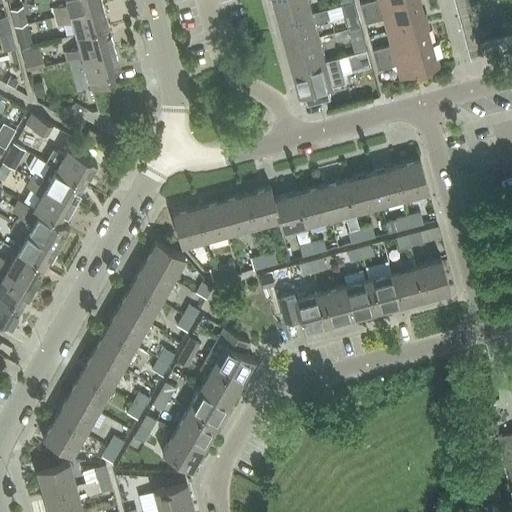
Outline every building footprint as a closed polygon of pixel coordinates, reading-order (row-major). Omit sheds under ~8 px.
[(54,17),(101,4),(100,0),(66,0),(67,4),(52,8),(54,17)] [(275,0),(281,21),(313,12),(309,0),(275,0)] [(363,13),(409,0),(370,0),(361,3),(363,13)] [(389,31),(426,20),(420,0),(409,0),(363,13),(366,22),(385,17),(389,31)] [(347,16),(356,13),(357,13),(354,1),(344,4),(347,16)] [(76,35),(107,27),(101,4),(54,17),(57,25),(72,21),(76,35)] [(20,8),(10,11),(14,27),(25,24),(20,8)] [(320,36),(316,21),(330,18),(327,8),(313,12),(281,21),(287,45),(320,36)] [(376,59),(432,44),(426,20),(389,31),(392,43),(373,49),(376,59)] [(66,60),(82,56),(113,48),(107,27),(76,35),(79,47),(64,52),(66,60)] [(326,60),(320,36),(287,45),(294,69),(326,60)] [(357,52),(367,50),(364,38),(353,41),(357,52)] [(44,66),(38,44),(21,48),(27,71),(44,66)] [(376,59),(379,68),(398,63),(402,77),(438,67),(432,44),(376,59)] [(113,48),(82,56),(88,79),(89,79),(92,90),(115,84),(112,73),(119,71),(113,48)] [(360,65),(370,62),(371,62),(367,50),(357,52),(360,65)] [(328,86),(333,85),(329,70),(341,66),(338,56),(326,60),(294,69),(301,94),(305,93),(328,86)] [(308,105),(332,98),(328,86),(305,93),(308,105)] [(46,135),(52,125),(52,124),(31,112),(25,123),(46,135)] [(95,146),(100,137),(87,130),(82,139),(95,146)] [(48,164),(84,184),(96,164),(66,147),(62,154),(52,148),(44,161),(48,164)] [(404,196),(428,189),(429,189),(420,158),(395,164),(404,196)] [(34,172),(30,179),(72,204),(84,184),(48,164),(42,175),(34,171),(34,172)] [(379,202),(404,196),(395,164),(371,171),(379,202)] [(355,209),(379,202),(371,171),(346,177),(355,209)] [(331,215),(355,209),(346,177),(322,184),(331,215)] [(61,223),(72,204),(30,179),(25,187),(39,194),(32,206),(61,223)] [(306,222),(331,215),(322,184),(298,191),(306,222)] [(277,217),(273,197),(270,186),(246,192),(254,223),(277,217)] [(280,229),(306,222),(298,191),(273,197),(277,217),(280,229)] [(230,230),(254,223),(246,192),(221,199),(230,230)] [(205,236),(230,230),(221,199),(197,205),(205,236)] [(180,243),(205,236),(197,205),(172,212),(180,243)] [(67,227),(61,223),(32,206),(25,219),(19,215),(14,223),(56,247),(67,227)] [(412,226),(424,223),(421,212),(409,215),(412,226)] [(399,229),(412,226),(409,215),(397,218),(399,229)] [(44,267),(56,247),(14,223),(9,231),(23,238),(15,251),(44,267)] [(363,239),(375,236),(372,225),(360,228),(363,239)] [(351,242),(363,239),(360,228),(348,232),(351,242)] [(408,233),(410,243),(423,240),(420,230),(408,233)] [(398,246),(410,243),(408,233),(396,236),(398,246)] [(314,252),(326,248),(323,238),(312,241),(314,252)] [(171,278),(183,256),(183,255),(155,239),(142,261),(171,278)] [(302,255),(314,252),(312,241),(299,245),(302,255)] [(374,253),(371,243),(359,246),(362,256),(374,253)] [(350,259),(362,256),(359,246),(347,249),(350,259)] [(0,267),(33,286),(44,267),(15,251),(9,262),(0,257),(0,267)] [(265,264),(278,261),(275,251),(262,254),(265,264)] [(253,268),(265,264),(262,254),(250,257),(253,268)] [(325,266),(322,257),(322,256),(310,259),(313,269),(325,266)] [(416,264),(425,295),(449,289),(441,257),(416,264)] [(301,272),(313,269),(310,259),(298,262),(301,272)] [(158,300),(171,278),(142,261),(129,283),(158,300)] [(216,277),(236,272),(234,261),(214,267),(216,277)] [(416,264),(392,270),(401,302),(425,295),(416,264)] [(0,293),(21,306),(33,286),(0,267),(0,293)] [(376,308),(401,302),(392,270),(368,277),(376,308)] [(352,315),(376,308),(368,277),(344,283),(352,315)] [(195,291),(204,296),(210,286),(201,280),(201,281),(195,291)] [(146,322),(158,300),(129,283),(117,305),(146,322)] [(327,322),(352,315),(344,283),(319,290),(327,322)] [(319,290),(316,291),(314,284),(307,286),(309,293),(295,297),(294,291),(279,295),(285,319),(299,316),(303,328),(327,322),(319,290)] [(10,326),(21,306),(0,293),(0,325),(2,322),(10,326)] [(191,319),(198,308),(188,303),(182,313),(191,319)] [(133,343),(146,322),(117,305),(104,327),(133,343)] [(186,329),(191,319),(182,313),(176,324),(186,329)] [(121,365),(133,343),(104,327),(92,349),(121,365)] [(217,337),(204,359),(241,380),(253,358),(243,352),(248,343),(249,342),(249,341),(223,327),(222,328),(217,337)] [(184,348),(194,353),(200,342),(190,337),(184,348)] [(166,363),(173,351),(163,346),(157,357),(166,363)] [(187,364),(194,353),(184,348),(177,358),(187,364)] [(108,387),(121,365),(92,349),(79,371),(108,387)] [(160,373),(166,363),(157,357),(151,368),(160,373)] [(228,403),(241,380),(204,359),(199,368),(206,373),(199,386),(228,403)] [(96,409),(108,387),(79,371),(67,393),(96,409)] [(159,391),(168,396),(174,386),(164,380),(159,391)] [(216,424),(228,403),(199,386),(187,407),(216,424)] [(141,406),(148,395),(138,390),(132,401),(141,406)] [(162,407),(168,396),(159,391),(152,401),(162,407)] [(83,431),(96,409),(67,393),(54,415),(83,431)] [(135,417),(141,406),(132,401),(126,412),(135,417)] [(203,446),(216,424),(187,407),(174,429),(203,446)] [(146,412),(133,435),(143,440),(156,418),(146,412)] [(70,453),(83,431),(54,415),(42,437),(70,453)] [(190,468),(203,446),(174,429),(161,451),(190,468)] [(511,492),(511,431),(497,436),(511,492)] [(116,450),(123,439),(113,433),(107,444),(116,450)] [(111,460),(116,450),(107,444),(101,454),(111,460)] [(43,493),(76,484),(69,459),(37,468),(43,493)] [(108,475),(106,468),(105,464),(94,467),(97,478),(108,475)] [(101,491),(111,488),(112,488),(108,475),(97,478),(101,491)] [(160,511),(167,511),(193,505),(187,480),(154,489),(160,511)] [(48,511),(69,511),(83,508),(76,484),(43,493),(48,511)]
